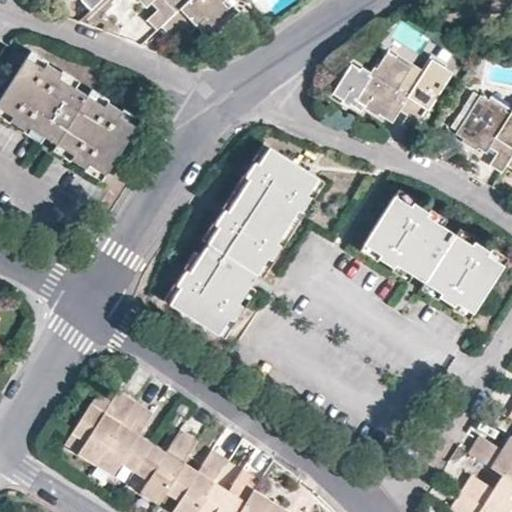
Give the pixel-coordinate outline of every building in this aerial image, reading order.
[(148,19),(157,30),(162,26),(188,0),(143,0),(146,3),(148,0),(163,0),(165,2),(157,10),(148,19)] [(148,0),(157,10),(165,2),(163,0),(148,0)] [(188,0),(162,26),(172,35),(184,25),(192,17),(199,25),(206,32),(213,40),(237,17),(231,10),(224,2),(226,0),(188,0)] [(235,6),(231,10),(237,17),(242,14),(235,6)] [(192,17),(184,25),(191,33),(199,25),(192,17)] [(209,43),(213,40),(206,32),(202,36),(209,43)] [(33,48),(29,55),(46,66),(49,62),(50,59),(33,48)] [(400,53),(397,57),(420,72),(430,57),(442,64),(445,59),(429,49),(419,64),(400,53)] [(420,72),(397,57),(386,50),(370,76),(354,68),(335,95),(363,111),(366,105),(391,118),(398,107),(406,94),(415,100),(407,112),(400,122),(412,129),(450,69),(442,64),(430,57),(420,72)] [(46,66),(29,55),(0,100),(0,104),(16,114),(13,119),(28,128),(31,124),(46,134),(58,141),(77,154),(75,157),(88,166),(91,162),(107,172),(137,123),(120,113),(123,109),(109,101),(107,105),(90,93),(77,86),(61,75),(63,72),(49,62),(46,66)] [(65,69),(63,72),(61,75),(77,86),(81,79),(65,69)] [(94,87),(90,93),(107,105),(109,101),(111,98),(94,87)] [(506,163),(511,152),(511,106),(509,110),(504,107),(487,96),(480,91),(456,129),(463,134),(476,142),(485,148),(488,144),(496,130),(503,135),(495,149),(488,160),(502,169),(506,163)] [(487,96),(504,107),(506,102),(490,92),(487,96)] [(406,94),(398,107),(407,112),(415,100),(406,94)] [(16,114),(0,104),(0,113),(11,121),(13,119),(16,114)] [(125,106),(123,109),(120,113),(137,123),(141,117),(125,106)] [(42,140),(46,134),(31,124),(28,128),(26,131),(42,140)] [(488,144),(495,149),(503,135),(496,130),(488,144)] [(476,142),(463,134),(460,138),(473,146),(476,142)] [(259,163),(272,144),(265,139),(252,158),(255,160),(259,163)] [(73,160),(75,157),(77,154),(58,141),(54,149),(73,160)] [(320,174),(272,144),(259,163),(255,160),(246,173),(250,177),(229,211),(223,208),(215,221),(220,224),(208,243),(201,255),(191,271),(186,268),(177,283),(181,286),(170,302),(220,334),(230,318),(234,320),(244,305),(240,303),(250,286),(258,275),(269,256),(272,258),(281,245),(277,242),(299,208),(303,211),(312,196),(307,193),(320,174)] [(102,178),(107,172),(91,162),(88,166),(87,167),(102,178)] [(221,206),(223,208),(229,211),(250,177),(246,173),(243,172),(221,206)] [(328,179),(320,174),(307,193),(312,196),(316,198),(328,179)] [(398,187),(393,193),(410,204),(412,201),(414,197),(398,187)] [(393,193),(363,242),(378,253),(377,257),(390,267),(394,263),(411,273),(423,281),(440,291),(438,296),(452,305),(454,300),(473,311),(504,262),(487,251),(488,248),(473,238),(471,242),(455,232),(441,224),(425,214),(428,210),(412,201),(410,204),(393,193)] [(430,207),(428,210),(425,214),(441,224),(446,216),(430,207)] [(306,213),(303,211),(299,208),(277,242),(281,245),(285,248),(306,213)] [(201,238),(208,243),(220,224),(215,221),(213,219),(201,238)] [(459,225),(455,232),(471,242),(473,238),(475,234),(459,225)] [(378,253),(363,242),(358,249),(374,259),(377,257),(378,253)] [(490,245),(488,248),(487,251),(504,262),(508,255),(490,245)] [(183,265),(186,268),(191,271),(201,255),(193,250),(183,265)] [(276,260),(272,258),(269,256),(258,275),(264,279),(276,260)] [(406,280),(411,273),(394,263),(390,267),(390,269),(406,280)] [(163,296),(170,302),(181,286),(177,283),(174,281),(163,296)] [(435,298),(438,296),(440,291),(423,281),(419,287),(435,298)] [(256,291),(250,286),(240,303),(244,305),(246,307),(256,291)] [(468,318),(473,311),(454,300),(452,305),(450,307),(468,318)] [(237,323),(234,320),(230,318),(220,334),(226,339),(237,323)] [(81,454),(99,465),(138,404),(126,397),(119,392),(110,406),(114,409),(110,417),(105,414),(92,406),(76,434),(88,442),(81,454)] [(124,465),(137,473),(155,446),(141,436),(136,433),(141,426),(146,429),(154,414),(145,409),(138,404),(99,465),(117,477),(124,465)] [(114,409),(110,406),(105,414),(110,417),(114,409)] [(136,433),(141,436),(146,429),(141,426),(136,433)] [(143,493),(161,505),(169,492),(186,466),(200,443),(191,438),(181,432),(172,446),(177,449),(173,457),(167,453),(155,446),(137,473),(151,481),(143,493)] [(502,474),(511,480),(511,436),(509,434),(497,453),(492,450),(495,444),(478,433),(466,452),(502,474)] [(177,449),(172,446),(167,453),(173,457),(177,449)] [(199,511),(217,485),(232,463),(220,456),(212,452),(204,466),(208,469),(204,477),(199,474),(186,466),(169,492),(182,501),(175,511),(199,511)] [(204,466),(199,474),(204,477),(208,469),(204,466)] [(243,511),(256,492),(262,483),(254,477),(247,473),(238,487),(242,490),(238,497),(233,494),(217,485),(199,511),(243,511)] [(459,491),(493,511),(511,511),(511,480),(502,474),(490,493),(483,488),(487,483),(471,474),(459,491)] [(242,490),(238,487),(233,494),(238,497),(242,490)] [(493,511),(459,491),(449,508),(455,511),(493,511)] [(268,500),(256,492),(243,511),(285,511),(283,510),(277,506),(274,511),(265,505),(268,500)] [(277,506),(268,500),(265,505),(274,511),(277,506)]
